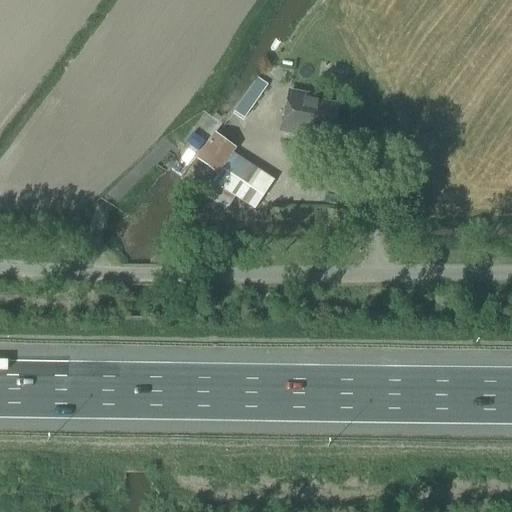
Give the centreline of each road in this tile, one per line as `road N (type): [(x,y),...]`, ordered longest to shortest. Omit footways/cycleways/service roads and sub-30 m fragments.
road 1 (unclassified): [(0,268),(511,276)]
road 2 (motorway): [(511,396),(0,391)]
